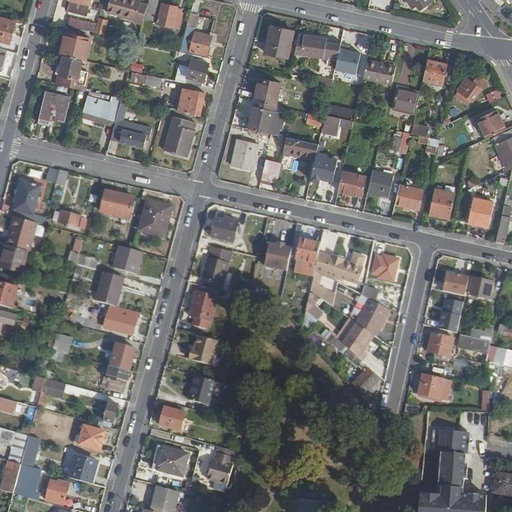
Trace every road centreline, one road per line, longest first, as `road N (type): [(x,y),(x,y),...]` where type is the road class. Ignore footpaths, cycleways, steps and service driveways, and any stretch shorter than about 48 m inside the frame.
road 1 (residential): [(201,190),(114,511)]
road 2 (residential): [(201,190),(428,241)]
road 3 (residential): [(497,46),(272,0)]
road 4 (residential): [(6,145),(201,190)]
road 5 (residential): [(253,0),(201,190)]
road 6 (residential): [(428,241),(394,410)]
road 7 (residential): [(45,0),(6,145)]
